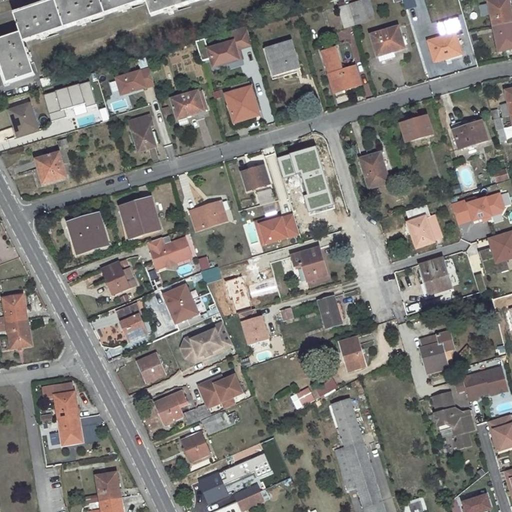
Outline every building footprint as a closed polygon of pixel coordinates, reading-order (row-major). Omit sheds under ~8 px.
[(34,75),(30,61),(33,61),(32,57),(30,53),(29,53),(27,49),(26,49),(24,42),(36,38),(37,40),(40,39),(40,41),(45,40),(44,37),(46,37),(45,35),(77,25),(77,27),(80,26),(81,28),(85,26),(84,24),(88,23),(87,21),(118,10),(119,13),(122,11),(123,13),(128,12),(127,10),(130,9),(129,7),(146,1),(151,17),(164,12),(165,15),(168,13),(169,16),(173,14),(173,12),(176,11),(175,8),(200,0),(205,0),(206,1),(207,0),(209,0),(210,2),(214,0),(58,0),(14,15),(20,34),(0,40),(0,63),(7,85),(34,75)] [(361,0),(349,4),(355,24),(368,21),(366,15),(361,0)] [(368,0),(362,0),(361,0),(366,15),(373,13),(368,0)] [(413,0),(403,0),(406,9),(415,6),(413,0)] [(508,0),(502,0),(488,3),(494,27),(511,23),(511,13),(511,14),(508,0)] [(344,2),(338,4),(345,28),(355,24),(349,4),(345,5),(344,2)] [(511,23),(494,27),(499,52),(511,49),(511,23)] [(398,27),(371,35),(377,57),(385,54),(386,55),(394,52),(405,49),(398,27)] [(441,31),(433,33),(435,37),(427,40),(434,63),(461,55),(455,33),(443,36),(441,31)] [(204,40),(196,42),(202,62),(210,60),(204,40)] [(291,41),(266,49),(272,69),(273,70),(287,66),(289,73),(300,70),(291,41)] [(322,52),(329,75),(334,93),(360,85),(355,68),(343,71),(336,48),(322,52)] [(385,54),(377,57),(380,64),(396,59),(394,52),(386,55),(385,54)] [(272,69),(270,70),(272,78),(289,73),(287,66),(273,70),(272,69)] [(148,67),(113,77),(119,97),(154,87),(148,67)] [(53,77),(41,80),(43,87),(55,84),(53,77)] [(92,77),(79,80),(82,88),(94,85),(92,77)] [(248,78),(231,83),(234,93),(251,88),(248,78)] [(234,93),(226,96),(235,123),(252,118),(252,115),(259,113),(251,88),(234,93)] [(201,91),(172,101),(177,119),(179,119),(185,117),(195,114),(202,112),(207,110),(201,91)] [(29,105),(9,111),(18,137),(38,130),(29,105)] [(202,112),(195,114),(197,121),(205,118),(202,112)] [(138,152),(156,147),(149,127),(153,127),(150,117),(130,123),(138,152)] [(185,117),(179,119),(181,126),(188,124),(185,117)] [(427,117),(402,125),(407,142),(433,135),(427,117)] [(501,118),(493,120),(496,130),(503,128),(501,118)] [(466,128),(453,131),(459,150),(487,141),(482,122),(466,128)] [(464,123),(452,128),(453,131),(466,128),(464,123)] [(381,153),(361,159),(370,188),(389,182),(381,153)] [(59,154),(37,161),(44,185),(66,178),(59,154)] [(264,166),(242,173),(247,191),(269,184),(264,166)] [(505,169),(495,173),(497,182),(507,179),(505,169)] [(323,171),(298,178),(304,199),(312,197),(323,193),(329,192),(323,171)] [(286,189),(273,192),(276,201),(289,197),(286,189)] [(289,197),(276,201),(280,214),(293,210),(289,197)] [(511,200),(503,203),(505,211),(511,209),(511,200)] [(151,201),(121,210),(126,225),(130,238),(160,229),(151,201)] [(199,211),(191,213),(197,231),(228,221),(221,203),(199,209),(199,211)] [(261,247),(299,236),(292,212),(254,223),(261,247)] [(100,216),(70,225),(74,241),(78,253),(108,245),(100,216)] [(434,216),(426,219),(433,241),(442,238),(434,216)] [(426,217),(408,223),(412,236),(416,249),(434,243),(433,241),(426,219),(426,217)] [(126,225),(122,226),(126,243),(161,233),(160,229),(130,238),(126,225)] [(507,261),(511,259),(511,230),(486,238),(489,249),(479,252),(486,276),(509,270),(507,261)] [(162,238),(149,243),(151,251),(165,246),(162,238)] [(165,246),(151,251),(156,264),(164,261),(166,267),(172,267),(176,263),(192,257),(186,238),(165,246)] [(74,241),(69,243),(75,259),(109,249),(108,245),(78,253),(74,241)] [(319,249),(292,257),(295,268),(296,268),(297,271),(294,272),(297,284),(307,281),(307,283),(324,277),(319,259),(322,258),(319,249)] [(207,257),(199,260),(203,273),(210,270),(207,257)] [(156,264),(158,269),(166,267),(164,261),(156,264)] [(442,261),(422,267),(431,293),(449,287),(442,261)] [(119,262),(102,270),(108,284),(109,283),(114,295),(130,288),(128,282),(127,280),(133,277),(129,269),(123,271),(119,262)] [(210,270),(203,273),(207,283),(221,279),(218,268),(210,270)] [(200,274),(193,277),(196,284),(203,281),(200,274)] [(481,274),(474,276),(479,293),(486,292),(481,274)] [(150,281),(154,291),(162,288),(158,278),(150,281)] [(247,285),(251,299),(277,291),(272,278),(247,285)] [(134,279),(128,282),(130,288),(136,285),(134,279)] [(185,283),(161,295),(175,326),(200,315),(185,283)] [(0,331),(8,330),(11,349),(32,345),(30,329),(28,330),(25,311),(26,311),(23,295),(3,299),(7,324),(0,324),(0,331)] [(334,297),(319,302),(326,328),(342,324),(334,297)] [(137,304),(117,313),(130,343),(148,335),(139,315),(141,314),(137,304)] [(249,353),(270,348),(262,315),(257,317),(255,309),(239,313),(249,353)] [(291,310),(282,312),(284,320),(293,318),(291,310)] [(224,347),(233,343),(224,322),(200,333),(198,337),(188,341),(186,348),(189,356),(196,358),(215,350),(217,353),(225,350),(224,347)] [(448,369),(443,352),(453,349),(449,332),(421,340),(423,348),(421,349),(428,375),(448,369)] [(187,359),(196,362),(217,353),(215,350),(196,358),(189,356),(186,348),(188,341),(198,337),(200,333),(186,339),(182,349),(187,359)] [(357,337),(339,343),(348,372),(366,366),(357,337)] [(156,354),(138,362),(147,383),(165,376),(156,354)] [(507,392),(501,368),(463,378),(470,401),(478,399),(477,397),(490,393),(496,391),(497,394),(507,392)] [(213,380),(198,387),(206,406),(208,408),(222,402),(232,398),(242,394),(234,376),(223,381),(215,385),(213,380)] [(334,381),(316,386),(319,395),(337,390),(334,381)] [(53,387),(54,396),(59,421),(77,418),(80,418),(78,409),(77,409),(75,393),(74,393),(72,384),(53,387)] [(308,389),(298,395),(304,407),(314,400),(308,389)] [(184,415),(180,406),(187,403),(182,391),(156,403),(165,425),(185,416),(184,415)] [(450,393),(433,398),(438,414),(435,414),(439,427),(447,425),(453,428),(455,436),(458,435),(459,440),(458,443),(459,449),(471,446),(467,432),(474,431),(469,412),(462,414),(455,409),(450,393)] [(222,402),(225,409),(235,405),(232,398),(222,402)] [(385,511),(363,443),(350,401),(333,406),(346,449),(366,511),(385,511)] [(206,406),(191,412),(196,423),(211,416),(208,408),(206,406)] [(191,412),(184,415),(185,416),(188,426),(196,423),(191,412)] [(221,414),(203,422),(209,434),(227,427),(222,416),(221,414)] [(226,414),(222,416),(227,427),(235,423),(232,417),(228,419),(226,414)] [(51,415),(42,416),(43,423),(52,422),(51,415)] [(494,431),(500,451),(511,447),(511,421),(510,416),(493,421),(496,430),(494,431)] [(77,418),(59,421),(63,447),(83,443),(80,427),(79,427),(77,418)] [(493,421),(489,422),(498,452),(500,451),(494,431),(496,430),(493,421)] [(200,433),(183,441),(192,463),(210,455),(200,433)] [(47,436),(50,449),(59,447),(57,434),(47,436)] [(346,449),(336,452),(347,487),(357,484),(346,449)] [(117,473),(97,477),(101,501),(122,498),(120,489),(117,473)] [(218,474),(200,481),(209,504),(228,496),(218,474)] [(263,483),(251,488),(254,495),(260,493),(266,490),(263,483)] [(251,488),(235,495),(239,502),(254,495),(251,488)] [(254,495),(239,502),(242,511),(263,502),(260,493),(254,495)] [(460,502),(462,511),(487,511),(492,511),(486,494),(460,502)] [(123,507),(122,498),(101,501),(102,511),(123,511),(122,507),(123,507)] [(420,502),(404,507),(405,511),(421,511),(423,511),(420,502)]
